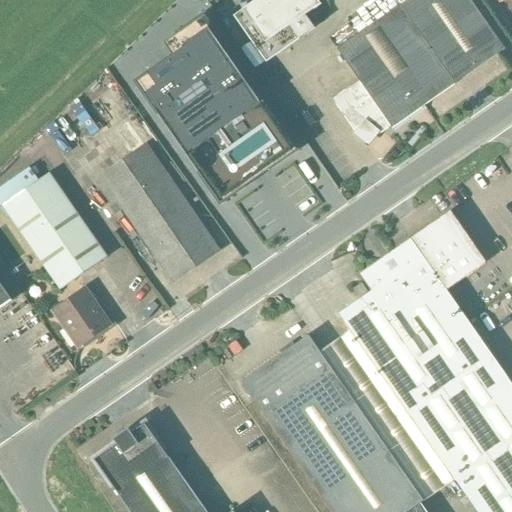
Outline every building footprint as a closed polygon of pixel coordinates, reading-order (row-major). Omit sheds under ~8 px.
[(267,63),(300,40),(300,39),(315,29),(306,16),(322,5),(318,0),(258,0),(234,17),(267,63)] [(398,0),(401,4),(457,84),(506,49),(471,0),(398,0)] [(223,20),(234,12),(228,3),(216,11),(223,20)] [(393,128),(457,84),(401,4),(337,49),(362,85),(353,91),(351,88),(333,100),(356,133),(357,132),(359,130),(369,138),(376,133),(378,136),(392,126),(393,128)] [(172,55),(134,82),(158,116),(159,115),(199,172),(198,173),(221,207),(247,188),(246,188),(274,168),(274,169),(300,151),(214,30),(216,29),(204,13),(183,28),(184,29),(164,44),(172,55)] [(123,161),(100,177),(174,284),(220,252),(146,145),(123,161)] [(19,195),(3,206),(60,289),(107,257),(50,174),(19,195)] [(9,182),(0,188),(0,208),(3,206),(19,195),(9,182)] [(450,213),(361,275),(372,292),(339,315),(347,325),(340,329),(446,486),(455,480),(477,511),(511,511),(511,384),(446,290),(485,263),(450,213)] [(25,255),(5,268),(16,284),(35,270),(25,255)] [(0,307),(12,300),(0,282),(0,307)] [(362,284),(354,290),(360,298),(368,292),(362,284)] [(85,292),(56,312),(79,345),(81,343),(85,349),(118,326),(102,303),(96,307),(85,292)] [(446,486),(340,329),(336,332),(340,339),(321,353),(309,336),(242,382),(332,511),(426,511),(421,504),(446,486)] [(234,511),(233,511),(207,511),(146,425),(95,460),(131,511),(234,511)]
